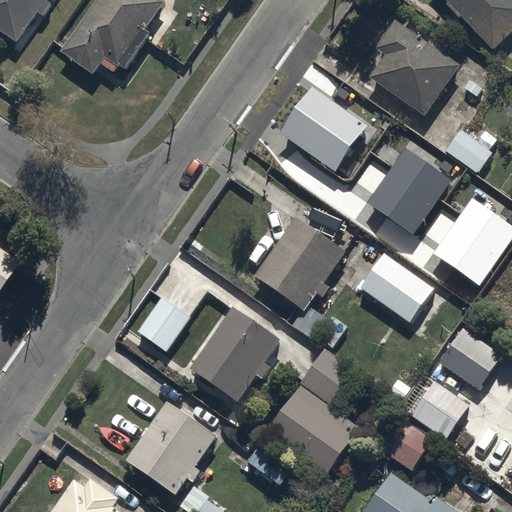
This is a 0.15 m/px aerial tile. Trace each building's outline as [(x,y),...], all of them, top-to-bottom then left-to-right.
[(54,0),(0,0),(0,33),(20,48),(54,0)] [(106,0),(65,58),(95,80),(108,61),(127,74),(173,10),(157,0),(106,0)] [(511,0),(441,0),(496,56),(511,41),(511,0)] [(374,84),(429,122),(464,71),(409,34),(398,27),(379,54),(390,61),(374,84)] [(368,127),(312,88),(280,133),(337,172),(368,127)] [(448,157),(482,180),(498,157),(464,134),(448,157)] [(450,181),(404,150),(367,204),(413,235),(450,181)] [(511,237),(511,226),(472,198),(433,254),(479,286),(511,237)] [(259,283),(309,317),(349,258),(299,224),(259,283)] [(0,287),(18,261),(0,249),(0,243),(0,242),(0,287)] [(363,295),(413,329),(438,293),(387,259),(363,295)] [(142,338),(171,358),(196,322),(166,302),(142,338)] [(196,376),(242,408),(284,346),(238,315),(196,376)] [(331,327),(319,343),(334,354),(349,333),(347,331),(350,328),(340,321),(338,324),(335,322),(331,327)] [(465,333),(442,366),(483,393),(505,361),(465,333)] [(329,353),(306,388),(349,417),(373,383),(329,353)] [(439,387),(416,421),(449,444),(472,410),(439,387)] [(362,434),(302,393),(269,443),(329,483),(362,434)] [(128,468),(181,504),(223,443),(170,407),(128,468)] [(414,476),(435,446),(408,428),(387,457),(414,476)] [(249,472),(282,494),(296,473),(264,451),(249,472)] [(375,511),(446,511),(398,479),(375,511)] [(61,511),(117,511),(123,504),(93,484),(87,493),(78,487),(61,511)] [(230,511),(198,490),(184,511),(230,511)]
